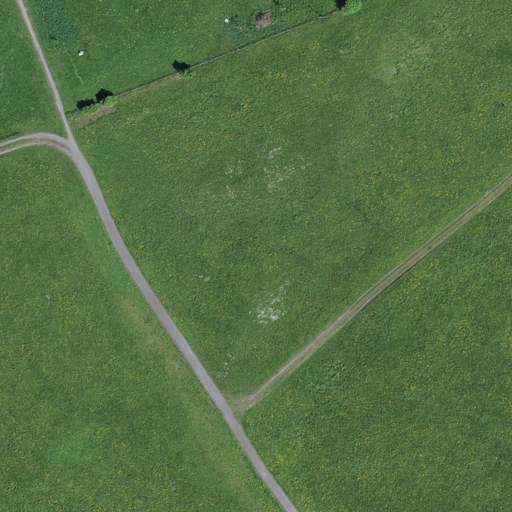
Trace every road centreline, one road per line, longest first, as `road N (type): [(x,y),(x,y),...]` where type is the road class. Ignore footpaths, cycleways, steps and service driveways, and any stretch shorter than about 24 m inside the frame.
road 1 (track): [(296,511),(123,246),(80,150)]
road 2 (track): [(511,180),(229,418)]
